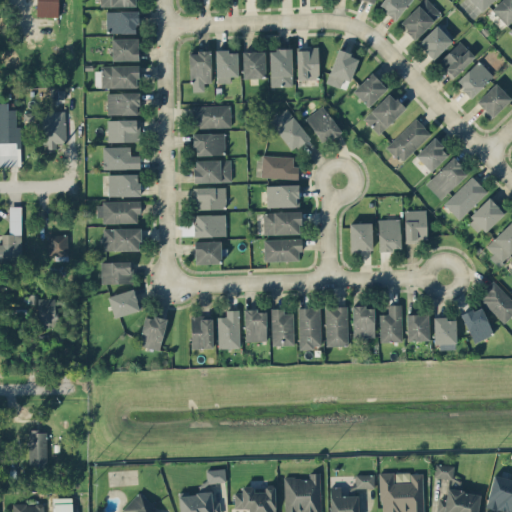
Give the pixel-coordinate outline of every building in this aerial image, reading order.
[(36,0),(36,15),(58,16),(58,0),(36,0)] [(397,18),(409,0),(382,0),(379,6),(397,18)] [(423,0),(399,22),(414,39),(441,13),(428,0),(423,0)] [(471,0),(482,11),(493,0),(471,0)] [(511,0),(499,0),(491,8),(506,25),(511,19),(511,0)] [(137,10),(106,11),(106,32),(137,32),(137,10)] [(418,42),(433,59),(452,40),(436,24),(418,42)] [(139,59),(138,37),(111,38),(112,60),(139,59)] [(475,56),(459,40),(436,63),(451,78),(475,56)] [(318,47),(296,47),(297,79),(318,79),(318,47)] [(270,85),(292,85),(291,48),(270,48),(270,85)] [(350,80),(358,56),(337,49),(329,74),(350,80)] [(238,75),(237,50),(215,50),(216,82),(230,81),(230,75),(238,75)] [(264,50),(242,51),(243,78),(264,77),(264,50)] [(189,51),(190,91),(204,90),(204,82),(211,82),(210,51),(189,51)] [(493,76),(478,60),(456,81),(471,97),(493,76)] [(139,86),(138,65),(95,66),(96,87),(139,86)] [(387,88),(371,72),(352,90),(368,106),(387,88)] [(476,101),(491,117),(511,98),(495,82),(476,101)] [(107,113),(139,114),(139,92),(107,92),(107,113)] [(405,108),(390,92),(363,117),(378,133),(405,108)] [(0,165),(21,165),(20,126),(16,126),(16,108),(7,109),(7,102),(0,101),(0,165)] [(230,126),(230,105),(193,105),(193,127),(230,126)] [(341,131),(322,105),(305,117),(323,143),(341,131)] [(291,150),(309,137),(287,107),(269,120),(291,150)] [(386,145),(401,161),(431,133),(416,117),(386,145)] [(107,141),(139,140),(138,118),(107,119),(107,141)] [(37,119),(37,143),(48,143),(48,148),(56,148),(56,143),(64,143),(65,120),(37,119)] [(194,155),(224,154),(224,132),(193,133),(194,155)] [(449,153),(434,137),(415,154),(430,170),(449,153)] [(139,167),(139,155),(130,155),(130,146),(103,146),(103,168),(139,167)] [(298,178),(298,165),(293,165),(293,155),(262,155),(261,177),(298,178)] [(467,173),(453,157),(425,183),(440,199),(467,173)] [(231,181),(231,158),(193,160),(194,182),(231,181)] [(108,173),(108,196),(139,195),(139,173),(108,173)] [(487,191),(472,175),(443,203),(459,219),(487,191)] [(267,206),(298,205),(298,184),(266,185),(267,206)] [(195,208),(225,208),(225,186),(194,187),(195,208)] [(466,220),(480,234),(503,212),(489,197),(466,220)] [(139,222),(138,200),(98,201),(99,223),(139,222)] [(20,205),(9,206),(9,233),(2,233),(2,243),(0,242),(0,261),(21,261),(20,205)] [(404,210),(405,241),(426,240),(426,209),(404,210)] [(263,234),(301,233),(300,211),(263,211),(263,234)] [(225,213),(194,214),(194,236),(226,235),(225,213)] [(400,249),(399,218),(378,218),(378,250),(400,249)] [(511,220),(485,245),(493,253),(489,256),(497,265),(511,251),(511,220)] [(372,249),(371,222),(349,222),(350,249),(372,249)] [(103,249),(140,250),(140,228),(103,227),(103,249)] [(47,234),(48,255),(68,255),(67,233),(47,234)] [(264,238),(264,261),(301,260),(300,238),(264,238)] [(220,240),(194,241),(195,263),(220,262),(220,240)] [(133,282),(133,261),(101,261),(101,283),(133,282)] [(503,322),(511,313),(511,299),(493,280),(478,296),(503,322)] [(114,317),(139,309),(133,288),(107,296),(114,317)] [(55,326),(56,298),(37,297),(37,325),(55,326)] [(401,303),(388,303),(388,313),(379,313),(380,341),(401,341),(401,303)] [(347,305),(325,306),(325,345),(347,345),(347,305)] [(374,337),(374,305),(352,306),(352,338),(374,337)] [(461,314),(473,342),(493,334),(481,305),(461,314)] [(298,307),(299,348),(321,347),(319,306),(298,307)] [(294,344),(293,313),(283,313),(283,307),(271,308),(272,344),(294,344)] [(239,309),(225,309),(226,316),(217,316),(218,348),(240,347),(239,309)] [(244,310),(245,340),(266,340),(266,309),(244,310)] [(406,314),(407,340),(428,340),(428,313),(406,314)] [(158,349),(167,318),(153,315),(152,318),(145,316),(138,344),(158,349)] [(191,348),(213,347),(212,316),(190,317),(191,348)] [(434,317),(435,349),(456,349),(455,317),(434,317)] [(46,429),(28,430),(29,463),(47,463),(46,429)] [(477,511),(479,492),(458,490),(459,477),(452,477),(454,465),(435,463),(433,480),(447,482),(445,498),(438,498),(436,511),(477,511)] [(206,483),(225,482),(225,468),(206,469),(206,483)] [(493,474),(486,506),(511,511),(511,468),(510,478),(493,474)] [(284,511),(321,511),(320,472),(309,472),(309,476),(284,477),(284,511)] [(423,511),(423,472),(409,473),(410,481),(394,482),(393,472),(379,472),(380,511),(423,511)] [(374,474),(355,473),(355,487),(374,488),(374,474)] [(275,511),(275,485),(265,485),(265,491),(253,491),(253,485),(241,485),(241,492),(234,492),(234,508),(248,508),(248,511),(275,511)] [(341,485),(330,486),(330,511),(357,511),(358,494),(341,495),(341,485)] [(153,511),(157,508),(139,491),(122,509),(125,511),(153,511)] [(179,511),(220,511),(220,501),(212,501),(211,491),(178,494),(179,511)] [(52,511),(72,511),(72,497),(52,497),(52,511)] [(43,511),(44,503),(12,503),(12,511),(43,511)]
